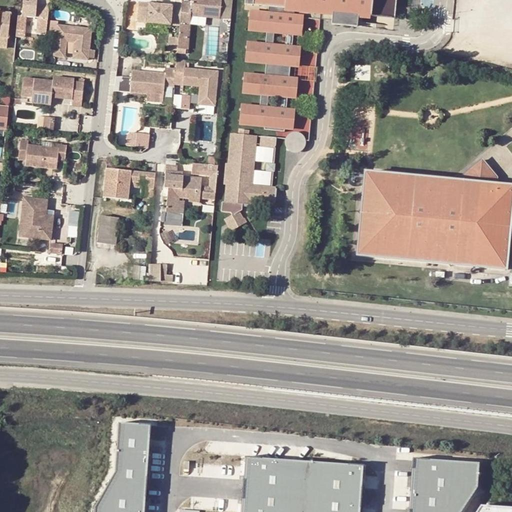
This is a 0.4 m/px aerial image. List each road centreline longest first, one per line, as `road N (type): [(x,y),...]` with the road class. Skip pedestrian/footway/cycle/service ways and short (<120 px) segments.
road 1 (trunk): [(0,347),(511,398)]
road 2 (trunk): [(511,373),(0,323)]
road 3 (tertiary): [(511,424),(0,375)]
road 4 (residential): [(442,0),(436,30),(423,42),(354,37),(333,48),(319,141),(293,185),(276,304)]
road 5 (tertiary): [(511,330),(276,304)]
road 6 (tertiary): [(276,304),(77,295)]
road 7 (residential): [(95,1),(110,23),(94,152)]
road 8 (residential): [(94,152),(77,295)]
